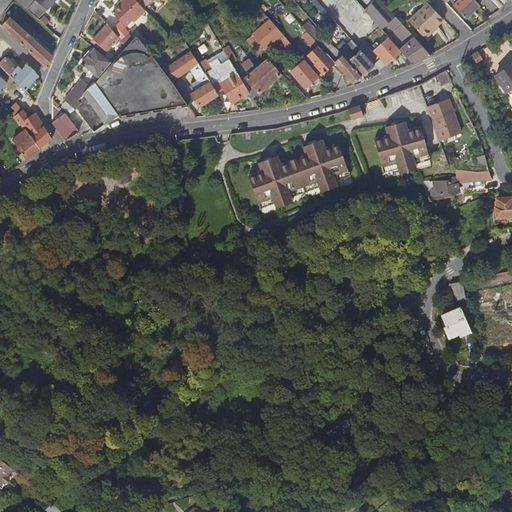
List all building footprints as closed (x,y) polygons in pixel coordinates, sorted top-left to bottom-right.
[(32,0),(29,4),(44,16),(57,0),(32,0)] [(145,10),(135,0),(122,0),(121,2),(122,4),(113,12),(125,25),(131,19),(133,20),(145,10)] [(413,63),(432,55),(388,7),(382,0),(357,0),(383,29),(392,21),(410,41),(401,50),(402,51),(413,63)] [(457,0),(461,3),(456,8),(469,21),(482,7),(475,0),(457,0)] [(490,0),(500,11),(505,7),(498,0),(490,0)] [(445,21),(428,3),(409,21),(426,39),(445,21)] [(50,67),(54,56),(10,16),(3,24),(9,30),(20,40),(39,57),(50,67)] [(251,31),(254,35),(266,48),(279,38),(283,34),(268,16),(251,31)] [(345,31),(337,22),(333,26),(337,30),(335,32),(339,36),(345,31)] [(119,37),(107,23),(94,37),(107,49),(119,37)] [(251,31),(246,25),(240,30),(249,40),(254,35),(251,31)] [(400,47),(404,43),(388,25),(383,29),(400,47)] [(323,39),(317,27),(304,34),(311,46),(323,39)] [(506,32),(501,34),(506,42),(510,39),(506,32)] [(290,41),(288,39),(283,34),(279,38),(285,45),(290,41)] [(110,63),(97,77),(124,113),(187,103),(166,73),(154,57),(137,35),(110,63)] [(266,48),(254,35),(249,40),(260,53),(266,48)] [(401,50),(390,37),(376,50),(387,63),(402,51),(401,50)] [(325,43),(332,50),(335,47),(329,39),(325,43)] [(336,63),(354,83),(375,65),(354,41),(343,50),(340,47),(338,50),(342,54),(344,56),(336,63)] [(231,61),(232,63),(237,59),(228,46),(223,49),(231,61)] [(335,47),(332,50),(330,52),(336,58),(342,54),(338,50),(335,47)] [(336,63),(329,54),(326,57),(319,48),(310,56),(317,63),(315,65),(323,74),(336,63)] [(478,48),(473,52),(480,62),(485,59),(478,48)] [(97,77),(110,63),(102,56),(95,49),(81,64),(97,78),(97,77)] [(200,63),(192,51),(166,70),(174,81),(192,68),(200,63)] [(473,52),(465,57),(474,70),(482,65),(480,62),(473,52)] [(5,57),(0,62),(0,65),(27,89),(39,75),(28,65),(26,66),(23,63),(17,69),(5,57)] [(48,73),(50,67),(39,57),(35,61),(48,73)] [(271,84),(258,69),(249,59),(242,65),(250,73),(252,71),(253,73),(247,78),(260,93),(271,84)] [(281,75),(268,60),(258,69),(271,84),(281,75)] [(320,76),(306,60),(293,72),(307,88),(320,76)] [(244,81),(238,73),(232,63),(231,61),(215,71),(211,65),(204,69),(208,75),(214,84),(215,86),(220,82),(233,103),(250,92),(244,81)] [(203,69),(200,63),(192,68),(196,74),(203,69)] [(511,63),(497,74),(507,90),(509,89),(511,94),(511,63)] [(204,69),(203,69),(196,74),(204,86),(193,94),(202,106),(220,94),(215,86),(214,84),(208,75),(204,69)] [(97,78),(87,88),(76,101),(77,103),(76,105),(79,109),(97,131),(121,114),(124,113),(97,77),(97,78)] [(260,93),(247,78),(244,81),(250,92),(254,98),(260,93)] [(76,101),(87,88),(80,81),(69,92),(76,101)] [(299,100),(308,98),(296,84),(291,89),(299,100)] [(428,106),(439,135),(440,135),(442,139),(461,132),(459,127),(460,127),(454,111),(454,110),(449,98),(428,106)] [(54,138),(37,112),(31,116),(25,110),(23,110),(16,103),(13,106),(19,113),(16,116),(27,131),(40,148),(54,138)] [(359,105),(348,109),(352,120),(363,117),(359,105)] [(67,140),(80,131),(69,117),(66,113),(54,122),(54,123),(67,140)] [(376,136),(384,163),(399,159),(400,165),(401,166),(417,162),(416,161),(415,155),(430,151),(429,148),(422,123),(409,127),(407,120),(401,122),(401,120),(387,124),(389,132),(376,136)] [(27,158),(40,148),(27,131),(15,140),(27,158)] [(263,168),(250,173),(260,200),(274,194),(276,199),(277,200),(292,194),(292,193),(290,188),(319,178),(321,183),(321,184),(337,178),(337,177),(335,172),(350,167),(340,140),(326,145),(323,136),(310,141),(311,143),(305,145),(308,152),(282,161),(279,154),(274,157),(273,155),(260,160),(263,168)] [(430,151),(415,155),(416,161),(432,157),(430,151)] [(487,164),(484,154),(476,156),(479,166),(487,164)] [(399,159),(384,163),(385,169),(400,165),(399,159)] [(417,162),(401,166),(402,170),(418,166),(417,162)] [(350,167),(335,172),(337,177),(352,172),(350,167)] [(489,176),(486,172),(472,173),(473,181),(492,179),(490,177),(489,176)] [(431,177),(430,177),(423,177),(427,187),(435,187),(431,177)] [(456,177),(438,177),(441,192),(461,187),(459,177),(456,177)] [(319,178),(290,188),(292,193),(321,183),(319,178)] [(321,184),(323,188),(338,182),(337,178),(321,184)] [(274,194),(260,200),(261,205),(276,199),(274,194)] [(277,200),(278,204),(294,198),(292,194),(277,200)] [(497,200),(499,215),(509,214),(511,217),(511,216),(511,195),(500,197),(500,199),(497,200)] [(494,281),(511,278),(511,270),(493,273),(494,281)] [(464,279),(453,281),(460,298),(467,296),(464,279)] [(446,325),(451,335),(461,331),(463,334),(472,330),(461,305),(444,313),(449,324),(446,325)] [(15,468),(0,455),(0,473),(7,479),(15,468)] [(377,476),(380,473),(376,467),(372,471),(377,476)]
